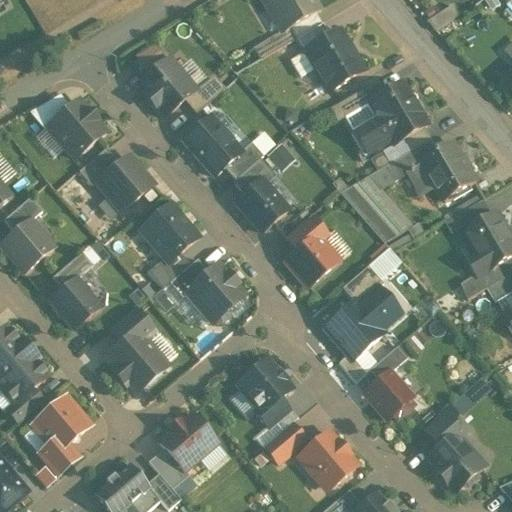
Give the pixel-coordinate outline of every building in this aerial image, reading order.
[(259,0),(266,12),(268,10),(281,31),(279,33),(281,36),(288,32),(314,15),(320,12),(312,0),(259,0)] [(458,17),(452,9),(428,24),(435,32),(458,17)] [(314,15),(288,32),(294,41),(320,25),(314,15)] [(320,25),(294,41),(303,57),(305,56),(304,54),(329,39),(320,25)] [(329,39),(304,54),(305,56),(328,95),(363,74),(339,33),(329,39)] [(169,63),(137,90),(163,122),(184,104),(195,94),(169,63)] [(211,81),(199,91),(210,104),(222,94),(211,81)] [(401,86),(385,96),(380,94),(371,100),(369,105),(369,106),(376,117),(375,124),(354,136),(366,157),(391,143),(394,148),(401,143),(423,130),(426,128),(418,115),(419,111),(414,103),(410,102),(401,86)] [(195,94),(184,104),(195,117),(210,104),(199,91),(195,94)] [(361,93),(329,112),(337,125),(344,120),(369,106),(361,93)] [(42,108),(55,124),(70,111),(60,98),(42,108)] [(87,115),(78,105),(70,111),(55,124),(47,131),(74,162),(105,137),(95,126),(97,124),(88,114),(87,115)] [(369,106),(344,120),(354,136),(375,124),(376,117),(369,106)] [(42,108),(29,116),(43,134),(47,131),(55,124),(42,108)] [(240,156),(210,121),(183,144),(214,180),(225,171),(241,157),(240,156)] [(423,130),(401,143),(409,155),(430,143),(423,130)] [(256,142),(268,155),(278,146),(266,133),(256,142)] [(409,155),(401,160),(408,173),(421,166),(421,164),(437,155),(430,143),(409,155)] [(283,144),(269,156),(282,172),(297,160),(283,144)] [(437,155),(421,164),(421,166),(435,189),(445,205),(477,186),(453,145),(437,155)] [(241,157),(225,171),(235,183),(260,162),(262,160),(251,146),(240,156),(241,157)] [(105,152),(78,175),(90,190),(95,186),(97,188),(119,169),(105,152)] [(0,159),(0,185),(2,188),(15,177),(0,159)] [(401,160),(339,197),(383,247),(412,230),(380,191),(392,184),(392,185),(399,181),(399,180),(409,174),(408,173),(401,160)] [(152,189),(128,161),(119,169),(97,188),(108,200),(121,216),(152,189)] [(235,183),(232,186),(244,199),(261,184),(265,188),(275,179),(260,162),(235,183)] [(435,189),(421,166),(408,173),(409,174),(422,197),(435,189)] [(244,199),(235,206),(261,236),(287,214),(265,188),(261,184),(244,199)] [(2,188),(0,185),(0,210),(12,200),(2,188)] [(111,224),(121,216),(108,200),(98,209),(111,224)] [(30,201),(3,224),(14,237),(30,224),(30,225),(41,215),(30,201)] [(489,215),(482,203),(445,225),(451,237),(489,215)] [(170,210),(141,235),(163,261),(168,267),(179,257),(197,242),(170,210)] [(511,239),(498,216),(467,235),(479,256),(467,263),(476,278),(478,282),(482,280),(511,261),(511,239)] [(310,219),(285,241),(297,256),(316,239),(318,242),(325,237),(310,219)] [(14,237),(1,249),(24,277),(53,252),(30,225),(30,224),(14,237)] [(297,256),(285,266),(307,291),(338,266),(318,242),(316,239),(297,256)] [(389,247),(370,265),(387,283),(405,264),(389,247)] [(189,270),(179,257),(168,267),(163,261),(148,275),(162,292),(169,286),(189,270)] [(89,271),(78,259),(69,266),(80,279),(89,271)] [(511,261),(482,280),(488,291),(489,290),(511,276),(511,261)] [(189,270),(169,286),(182,301),(185,298),(185,297),(208,277),(197,263),(189,270)] [(69,266),(51,282),(62,294),(75,283),(80,279),(69,266)] [(208,277),(185,297),(185,298),(196,310),(197,309),(212,326),(215,324),(216,325),(221,326),(227,320),(228,316),(226,314),(243,300),(234,289),(236,288),(228,278),(226,279),(217,269),(208,277)] [(367,270),(341,292),(353,305),(375,287),(378,291),(383,288),(367,270)] [(511,276),(489,290),(498,304),(511,296),(511,276)] [(478,282),(476,278),(459,287),(468,302),(488,291),(482,280),(478,282)] [(100,311),(75,283),(62,294),(49,304),(74,333),(100,311)] [(182,301),(169,286),(161,294),(173,309),(192,330),(197,325),(204,333),(212,326),(197,309),(196,310),(185,298),(182,301)] [(338,349),(390,305),(378,291),(375,287),(353,305),(323,332),(338,349)] [(173,309),(161,294),(149,304),(162,319),(173,309)] [(511,296),(498,304),(509,322),(511,321),(511,320),(511,296)] [(390,305),(338,349),(346,359),(351,365),(353,364),(384,338),(381,335),(401,318),(390,305)] [(133,312),(109,333),(122,348),(137,335),(143,343),(152,335),(133,312)] [(0,335),(0,377),(21,359),(20,358),(22,357),(22,355),(27,351),(21,343),(17,346),(5,332),(0,335)] [(143,343),(137,335),(122,348),(106,361),(116,373),(113,375),(123,388),(126,385),(136,396),(167,371),(143,343)] [(21,359),(0,377),(0,390),(4,395),(14,407),(31,393),(47,380),(34,366),(37,363),(27,351),(22,355),(22,357),(20,358),(21,359)] [(396,351),(369,374),(378,386),(388,377),(405,362),(396,351)] [(365,378),(353,364),(351,365),(346,359),(338,367),(355,386),(365,378)] [(267,364),(237,389),(258,413),(262,418),(281,402),(291,393),(267,364)] [(410,402),(388,377),(378,386),(364,398),(386,423),(392,418),(397,422),(412,409),(408,404),(410,402)] [(481,382),(449,411),(459,422),(491,394),(481,382)] [(14,407),(7,414),(17,426),(42,406),(31,393),(14,407)] [(65,401),(32,429),(49,449),(56,458),(66,449),(89,430),(65,401)] [(274,425),(289,413),(281,402),(262,418),(258,413),(254,417),(267,432),(274,425)] [(449,411),(423,433),(439,451),(456,436),(460,441),(468,433),(459,422),(449,411)] [(274,425),(282,435),(291,428),(297,422),(289,413),(274,425)] [(181,428),(179,425),(168,435),(170,437),(159,446),(164,453),(183,475),(184,474),(216,447),(192,418),(181,428)] [(256,441),(264,451),(282,435),(274,425),(267,432),(256,441)] [(282,435),(264,451),(278,468),(306,445),(291,428),(282,435)] [(357,470),(328,436),(298,462),(326,496),(357,470)] [(439,451),(427,462),(437,474),(435,475),(446,487),(447,485),(457,496),(464,490),(469,490),(478,482),(479,477),(482,474),(470,460),(474,457),(460,441),(456,436),(439,451)] [(56,458),(49,449),(39,457),(57,479),(77,462),(66,449),(56,458)] [(183,475),(164,453),(148,466),(158,478),(171,493),(188,479),(184,474),(183,475)] [(0,511),(4,511),(25,495),(0,465),(0,511)] [(146,488),(129,468),(114,480),(113,479),(105,485),(107,487),(92,499),(103,511),(125,511),(130,508),(133,511),(151,511),(159,505),(160,505),(146,488)] [(171,493),(158,478),(146,488),(160,505),(159,505),(165,511),(169,511),(180,504),(171,493)] [(511,485),(500,491),(511,504),(511,485)] [(348,494),(327,511),(356,511),(360,509),(348,494)] [(386,507),(376,496),(360,509),(356,511),(392,511),(387,506),(386,507)]
